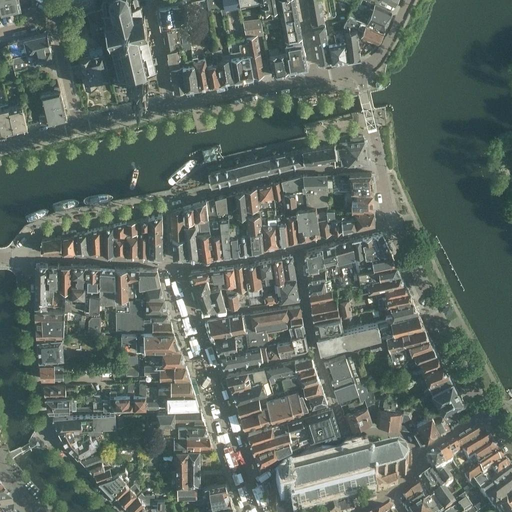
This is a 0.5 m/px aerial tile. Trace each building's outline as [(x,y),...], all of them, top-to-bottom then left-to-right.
[(20,8),(19,1),(18,0),(4,0),(0,1),(0,9),(1,13),(20,8)] [(108,0),(109,1),(107,0),(102,0),(101,4),(101,3),(101,4),(102,8),(86,12),(91,32),(106,29),(106,30),(103,30),(104,36),(107,35),(109,44),(116,70),(117,73),(111,74),(112,76),(117,75),(118,78),(116,79),(117,80),(118,80),(119,80),(120,82),(121,82),(121,81),(122,82),(122,83),(123,83),(123,82),(126,81),(127,83),(129,84),(131,83),(131,82),(132,84),(132,83),(132,84),(133,84),(134,86),(133,86),(133,87),(130,88),(131,90),(133,89),(133,90),(134,90),(134,92),(136,91),(136,89),(137,87),(137,86),(142,85),(142,86),(144,87),(145,87),(145,89),(147,89),(146,87),(147,86),(149,85),(149,84),(146,84),(146,83),(145,83),(144,81),(145,81),(145,80),(146,80),(145,79),(146,80),(148,79),(150,77),(153,76),(154,77),(154,76),(155,74),(156,73),(155,72),(156,72),(156,71),(158,70),(157,69),(155,69),(154,64),(156,64),(157,64),(157,63),(156,58),(156,57),(156,58),(156,57),(155,57),(155,58),(153,58),(151,53),(153,53),(153,51),(151,52),(149,44),(151,44),(151,42),(149,43),(147,34),(149,34),(149,32),(147,33),(146,27),(148,27),(148,28),(149,27),(150,27),(149,26),(149,25),(148,25),(148,22),(148,21),(147,20),(147,21),(144,22),(143,16),(145,16),(145,15),(143,15),(142,15),(140,6),(142,6),(142,5),(140,5),(140,4),(139,5),(138,1),(139,1),(139,0),(108,0)] [(205,0),(208,9),(220,7),(218,0),(205,0)] [(240,6),(239,3),(238,0),(218,0),(220,7),(222,16),(226,15),(225,9),(240,6)] [(256,0),(257,0),(258,0),(262,23),(281,19),(287,54),(303,50),(301,36),(294,0),(256,0)] [(306,0),(311,26),(324,23),(320,0),(306,0)] [(183,3),(171,5),(174,26),(187,24),(183,3)] [(364,5),(362,10),(387,21),(391,11),(374,4),(372,9),(364,5)] [(171,5),(158,7),(162,28),(174,26),(171,5)] [(359,20),(383,30),(387,21),(362,10),(359,20)] [(357,35),(361,35),(363,29),(357,27),(354,22),(356,18),(348,15),(343,25),(347,59),(360,56),(357,35)] [(245,37),(246,42),(252,76),(263,74),(256,35),(262,34),(260,18),(242,20),(245,37)] [(331,62),(328,44),(324,23),(311,26),(314,46),(317,64),(331,62)] [(190,45),(187,24),(174,26),(162,28),(165,50),(177,48),(178,51),(182,50),(181,47),(190,45)] [(340,42),(328,44),(331,62),(345,59),(347,59),(343,25),(337,26),(340,42)] [(361,35),(377,41),(382,32),(365,25),(363,29),(361,35)] [(50,46),(50,44),(47,32),(24,38),(27,51),(50,46)] [(27,53),(27,51),(24,38),(7,42),(11,57),(13,67),(30,63),(27,53)] [(229,57),(234,80),(252,76),(246,42),(239,43),(240,49),(228,52),(229,57)] [(96,80),(99,79),(109,76),(109,75),(111,74),(117,73),(116,70),(109,44),(88,49),(89,53),(69,58),(70,65),(80,62),(86,85),(96,82),(96,80)] [(30,63),(53,58),(50,46),(27,51),(27,53),(30,63)] [(216,59),(217,63),(220,82),(234,80),(229,57),(228,52),(222,53),(221,47),(214,48),(214,50),(211,51),(212,55),(215,54),(216,59)] [(288,70),(285,54),(285,52),(279,53),(278,47),(268,49),(269,55),(272,73),(288,70)] [(178,54),(178,51),(177,48),(165,50),(168,67),(180,65),(179,56),(181,56),(181,54),(178,54)] [(180,65),(182,65),(186,89),(197,87),(193,63),(192,63),(186,64),(185,55),(183,55),(182,50),(178,51),(178,54),(181,54),(181,56),(179,56),(180,65)] [(304,50),(303,50),(287,54),(285,54),(288,70),(306,66),(304,50)] [(205,65),(204,57),(192,60),(192,63),(193,63),(197,87),(208,85),(205,65)] [(57,77),(54,63),(54,62),(39,66),(41,74),(49,72),(50,78),(57,77)] [(220,82),(217,63),(205,65),(208,85),(220,82)] [(173,91),(186,89),(182,65),(180,65),(168,67),(173,91)] [(47,122),(67,117),(60,89),(59,86),(53,87),(54,91),(40,94),(45,113),(39,115),(41,123),(47,122)] [(0,108),(0,125),(2,132),(13,129),(8,106),(7,103),(0,104),(0,107),(0,108)] [(27,126),(27,125),(21,103),(8,106),(13,129),(27,126)] [(362,135),(349,137),(350,141),(344,142),(344,148),(335,150),(337,155),(366,151),(365,144),(367,143),(366,140),(363,140),(362,135)] [(334,144),(301,149),(304,163),(330,159),(329,156),(334,156),(337,155),(335,150),(334,144)] [(301,149),(243,162),(207,171),(211,185),(304,163),(301,149)] [(367,158),(366,151),(337,155),(334,156),(334,159),(339,159),(339,160),(340,160),(341,166),(369,162),(369,158),(367,158)] [(346,178),(347,182),(372,183),(371,173),(348,173),(349,178),(346,178)] [(325,174),(302,175),(307,207),(315,206),(327,204),(327,190),(325,190),(325,174)] [(310,236),(307,207),(302,175),(280,180),(283,191),(284,190),(285,192),(294,192),(296,213),(297,226),(299,239),(310,236)] [(278,181),(271,183),(273,199),(281,197),(278,181)] [(350,191),(351,191),(372,192),(372,189),(372,183),(347,182),(342,182),(343,187),(350,187),(350,191)] [(255,187),(257,201),(273,199),(271,183),(255,187)] [(257,208),(257,201),(255,187),(253,188),(243,190),(245,209),(257,208)] [(243,190),(234,192),(235,207),(235,210),(232,210),(234,223),(238,223),(238,222),(246,221),(245,209),(243,190)] [(283,215),(284,221),(287,242),(299,239),(297,226),(296,213),(294,192),(285,192),(284,190),(283,191),(283,193),(285,205),(287,204),(288,212),(289,214),(283,215)] [(353,210),(373,210),(372,192),(351,191),(351,200),(346,199),(346,209),(353,210)] [(235,210),(235,207),(234,192),(225,194),(226,210),(226,212),(232,210),(235,210)] [(227,216),(226,212),(226,210),(225,194),(215,197),(217,215),(217,217),(227,216),(227,215),(227,216)] [(213,197),(205,200),(199,202),(193,204),(194,217),(198,217),(215,215),(213,197)] [(260,223),(263,248),(279,244),(276,215),(273,199),(257,201),(257,208),(260,223)] [(193,204),(184,206),(182,207),(182,218),(194,217),(193,204)] [(315,206),(307,207),(310,236),(319,234),(317,219),(316,214),(315,206)] [(182,218),(182,207),(170,211),(171,237),(184,236),(183,224),(182,218)] [(245,209),(246,221),(247,230),(247,233),(249,251),(263,248),(260,223),(257,208),(245,209)] [(331,232),(343,229),(341,217),(336,217),(335,209),(327,209),(327,210),(326,210),(326,212),(327,218),(329,217),(331,232)] [(234,223),(232,210),(226,212),(227,216),(227,215),(227,216),(229,234),(230,242),(229,243),(230,253),(239,252),(238,248),(237,234),(239,234),(238,223),(234,223)] [(354,215),(341,217),(343,229),(374,222),(373,210),(353,210),(354,215)] [(316,214),(317,219),(319,234),(331,232),(329,217),(327,218),(326,212),(325,212),(324,211),(318,212),(317,214),(316,214)] [(148,216),(148,217),(148,227),(148,238),(162,238),(161,213),(148,216)] [(280,215),(276,215),(279,244),(287,242),(284,221),(283,215),(283,213),(280,213),(280,215)] [(211,241),(213,255),(222,254),(219,229),(217,217),(217,215),(215,215),(198,217),(199,227),(209,227),(209,232),(210,232),(211,241)] [(219,229),(222,254),(230,253),(229,243),(230,242),(229,234),(227,216),(217,217),(219,229)] [(148,217),(140,219),(141,228),(148,227),(148,217)] [(184,236),(186,256),(198,257),(197,248),(196,233),(195,233),(195,223),(194,223),(194,217),(182,218),(183,224),(184,236)] [(196,233),(197,248),(198,257),(213,255),(211,241),(210,232),(209,232),(209,227),(199,227),(198,217),(194,217),(194,223),(195,223),(195,233),(196,233)] [(141,228),(140,219),(140,218),(137,219),(137,235),(138,255),(148,255),(148,238),(148,227),(141,228)] [(137,235),(137,219),(126,221),(126,235),(137,235)] [(121,222),(113,224),(113,253),(126,254),(126,235),(126,221),(121,222)] [(237,234),(238,248),(239,252),(247,251),(249,251),(247,233),(247,230),(246,221),(238,222),(238,223),(239,234),(237,234)] [(113,224),(102,227),(102,252),(113,253),(113,224)] [(102,227),(87,230),(88,251),(102,252),(102,227)] [(61,232),(61,235),(61,250),(74,250),(74,236),(73,230),(61,232)] [(74,236),(74,250),(88,251),(87,230),(81,231),(76,232),(76,231),(74,230),(73,230),(74,236)] [(381,232),(372,234),(375,248),(377,254),(390,251),(381,232)] [(61,250),(61,235),(54,236),(54,234),(49,235),(49,237),(41,239),(41,251),(61,250)] [(377,254),(375,248),(372,234),(362,236),(364,248),(365,254),(365,255),(371,254),(377,254)] [(137,235),(126,235),(126,254),(138,255),(137,235)] [(171,237),(172,248),(173,256),(186,256),(184,236),(171,237)] [(365,254),(364,248),(362,236),(354,237),(352,238),(353,245),(354,256),(365,254)] [(162,238),(148,238),(148,255),(162,256),(162,238)] [(334,242),(334,248),(336,259),(335,259),(336,263),(336,264),(331,265),(333,275),(334,275),(336,287),(366,281),(379,278),(378,267),(373,268),(371,254),(365,255),(365,254),(354,256),(353,245),(352,238),(342,240),(334,242)] [(329,243),(321,246),(323,261),(323,262),(324,268),(326,277),(333,275),(331,265),(336,264),(336,263),(335,259),(336,259),(334,248),(334,242),(329,243)] [(323,261),(321,246),(305,250),(304,252),(306,270),(318,268),(317,262),(323,261)] [(373,268),(378,267),(396,264),(390,251),(377,254),(371,254),(373,268)] [(291,254),(281,256),(285,278),(295,277),(291,254)] [(281,256),(271,258),(273,273),(265,275),(266,285),(267,288),(275,287),(274,280),(276,280),(285,278),(281,256)] [(271,258),(257,261),(261,286),(266,285),(265,275),(273,273),(271,258)] [(261,286),(257,261),(247,263),(243,263),(246,288),(247,293),(262,290),(261,286)] [(46,263),(35,263),(35,305),(45,305),(45,304),(45,285),(46,263)] [(58,264),(46,263),(45,285),(59,285),(58,264)] [(233,265),(235,283),(236,290),(239,305),(249,304),(248,298),(247,293),(246,288),(243,263),(239,264),(233,265)] [(71,282),(71,275),(71,264),(58,264),(59,285),(59,288),(58,293),(59,293),(59,304),(59,305),(70,305),(71,294),(71,282)] [(85,264),(71,264),(71,275),(75,276),(75,282),(71,282),(71,294),(84,295),(84,285),(85,264)] [(99,265),(85,264),(84,285),(84,295),(83,304),(83,310),(88,311),(98,310),(98,303),(99,285),(99,265)] [(400,273),(396,264),(378,267),(379,278),(400,273)] [(113,266),(99,265),(99,285),(98,303),(115,302),(114,297),(116,297),(115,285),(113,266)] [(233,265),(222,266),(224,278),(225,284),(235,283),(233,265)] [(127,278),(126,268),(113,266),(115,285),(116,297),(114,297),(115,302),(115,310),(128,310),(128,297),(128,296),(127,278)] [(218,285),(225,284),(224,278),(222,266),(209,268),(212,280),(217,279),(218,285)] [(135,297),(134,287),(134,282),(139,282),(138,268),(126,268),(127,278),(128,296),(128,297),(135,297)] [(134,282),(134,287),(139,286),(160,284),(156,268),(138,268),(139,282),(134,282)] [(210,276),(209,268),(189,271),(192,280),(206,277),(210,276)] [(307,279),(324,277),(326,277),(324,268),(306,271),(307,279)] [(368,291),(384,287),(405,283),(400,273),(379,278),(366,281),(368,291)] [(210,289),(206,277),(192,280),(197,293),(210,290),(210,289)] [(296,287),(296,282),(295,277),(285,278),(276,280),(277,290),(296,287)] [(308,282),(309,291),(326,288),(325,286),(324,277),(307,279),(308,282)] [(236,290),(235,283),(225,284),(229,307),(239,305),(236,290)] [(408,290),(405,283),(384,287),(384,290),(375,292),(376,297),(383,295),(408,290)] [(163,298),(160,284),(139,286),(134,287),(135,297),(163,298)] [(59,288),(59,285),(45,285),(45,304),(59,304),(59,293),(58,293),(59,288)] [(219,287),(210,289),(210,290),(197,293),(203,310),(225,307),(219,287)] [(298,298),(296,287),(277,290),(279,300),(298,298)] [(262,289),(263,296),(264,302),(277,301),(276,291),(267,292),(267,288),(262,289)] [(330,288),(326,288),(309,291),(309,292),(310,302),(332,298),(330,288)] [(384,306),(390,305),(412,299),(408,290),(383,295),(376,297),(373,298),(374,302),(373,303),(374,308),(379,307),(379,308),(382,308),(384,307),(384,306)] [(248,298),(249,304),(264,302),(263,296),(248,298)] [(135,297),(128,297),(128,310),(115,310),(114,310),(115,332),(143,331),(143,321),(143,318),(143,309),(166,310),(163,298),(135,297)] [(310,302),(312,311),(337,307),(335,298),(332,298),(310,302)] [(347,299),(340,300),(343,316),(350,314),(347,299)] [(385,319),(389,318),(418,311),(412,299),(390,305),(384,306),(384,307),(382,308),(385,319)] [(289,316),(301,315),(299,305),(288,306),(289,316)] [(289,319),(287,306),(250,312),(242,313),(245,332),(245,333),(265,329),(265,331),(269,330),(282,327),(286,326),(287,324),(287,320),(289,319)] [(312,312),(314,321),(338,316),(337,307),(312,311),(312,312)] [(36,321),(63,322),(64,310),(35,309),(36,321)] [(169,319),(166,310),(143,309),(143,318),(169,319)] [(385,334),(423,323),(418,311),(389,318),(385,319),(376,320),(380,335),(385,334)] [(206,320),(213,337),(234,333),(245,332),(242,313),(206,320)] [(91,316),(87,319),(87,330),(83,330),(83,334),(98,332),(98,315),(91,316)] [(289,316),(291,325),(302,322),(301,315),(289,316)] [(340,316),(338,316),(314,321),(316,332),(342,326),(340,316)] [(376,320),(317,335),(320,350),(341,345),(350,343),(364,339),(380,335),(376,320)] [(36,321),(37,334),(63,333),(63,322),(36,321)] [(143,331),(152,331),(173,331),(172,330),(170,322),(152,322),(143,321),(143,331)] [(289,337),(305,333),(302,322),(291,325),(285,327),(288,337),(289,337)] [(408,342),(429,335),(423,323),(385,334),(389,348),(406,342),(408,342)] [(213,337),(218,352),(230,350),(236,349),(240,348),(253,346),(259,346),(266,345),(267,340),(265,331),(265,329),(245,333),(245,332),(234,333),(213,337)] [(144,350),(161,349),(180,348),(178,345),(173,331),(152,331),(143,331),(121,332),(121,339),(135,339),(135,341),(131,341),(132,349),(144,349),(144,350)] [(292,340),(295,353),(308,350),(305,333),(289,337),(290,340),(292,340)] [(380,335),(364,339),(367,348),(382,344),(380,335)] [(412,351),(433,343),(429,335),(408,342),(410,347),(408,347),(406,342),(389,348),(392,358),(412,351)] [(279,356),(295,353),(292,340),(290,340),(289,337),(288,337),(284,338),(283,336),(281,336),(282,342),(276,343),(279,356)] [(37,339),(39,359),(63,357),(61,337),(37,339)] [(279,356),(276,343),(266,345),(268,358),(279,356)] [(344,385),(334,389),(338,400),(357,393),(359,399),(363,398),(367,390),(350,343),(341,345),(342,348),(354,381),(344,385)] [(405,363),(418,359),(437,351),(433,343),(412,351),(414,357),(404,360),(405,363)] [(266,345),(259,346),(261,359),(268,358),(266,345)] [(253,346),(240,348),(242,362),(261,359),(259,346),(253,346)] [(161,349),(162,363),(184,362),(181,352),(180,348),(161,349)] [(230,350),(218,352),(223,366),(242,362),(240,348),(236,349),(230,350)] [(330,377),(332,382),(334,388),(334,389),(344,385),(354,381),(342,348),(335,350),(321,352),(324,359),(323,359),(325,364),(330,377)] [(437,351),(418,359),(422,369),(442,361),(437,351)] [(295,368),(313,364),(311,357),(294,360),(295,368)] [(294,360),(278,363),(281,377),(285,377),(285,373),(296,371),(295,368),(294,360)] [(424,375),(428,382),(449,373),(442,361),(422,369),(424,375)] [(170,378),(189,378),(184,362),(162,363),(144,364),(144,372),(159,372),(159,378),(170,378)] [(281,377),(278,363),(271,365),(274,379),(281,378),(281,377)] [(54,364),(40,364),(41,378),(63,378),(62,369),(54,369),(54,364)] [(316,371),(313,364),(295,368),(296,371),(296,374),(297,377),(316,371)] [(274,380),(274,379),(271,365),(264,366),(266,376),(269,376),(270,381),(274,380)] [(264,366),(252,369),(254,378),(260,377),(260,380),(267,378),(266,376),(264,366)] [(254,379),(254,378),(252,369),(226,373),(231,389),(250,384),(249,380),(254,379)] [(319,379),(316,371),(297,377),(296,374),(285,377),(281,377),(281,378),(283,387),(290,386),(301,383),(301,384),(302,384),(319,379)] [(432,391),(453,380),(449,373),(428,382),(429,385),(431,389),(429,390),(429,389),(424,391),(426,394),(431,391),(432,391)] [(157,394),(170,394),(194,394),(189,378),(170,378),(170,386),(144,386),(144,383),(138,383),(139,394),(145,394),(157,394)] [(231,389),(236,401),(258,395),(272,391),(269,378),(250,384),(231,389)] [(323,391),(322,387),(319,379),(302,384),(305,395),(309,408),(311,407),(308,395),(323,391)] [(442,412),(464,401),(453,380),(432,391),(431,391),(442,412)] [(258,395),(261,407),(240,413),(241,416),(243,421),(244,426),(293,413),(293,412),(307,409),(300,383),(272,391),(258,395)] [(73,387),(73,384),(43,385),(45,396),(65,395),(65,388),(73,387)] [(367,390),(363,398),(366,405),(373,402),(372,388),(367,390)] [(109,408),(121,408),(121,395),(116,395),(115,391),(109,391),(109,398),(109,408)] [(121,408),(133,407),(133,394),(133,391),(127,391),(127,395),(121,395),(121,408)] [(327,403),(323,391),(308,395),(311,407),(327,403)] [(46,398),(49,410),(109,408),(109,398),(100,399),(95,399),(93,394),(92,393),(90,394),(85,394),(85,400),(93,399),(93,406),(77,406),(76,402),(78,402),(78,395),(65,395),(45,396),(46,398)] [(133,407),(144,407),(145,407),(145,394),(139,394),(133,394),(133,407)] [(145,407),(157,406),(157,394),(145,394),(145,407)] [(157,406),(195,405),(197,405),(194,394),(170,394),(157,394),(157,406)] [(261,407),(258,395),(236,401),(240,413),(261,407)] [(359,426),(354,411),(351,402),(347,403),(350,413),(343,415),(348,429),(359,426)] [(377,409),(375,422),(375,424),(388,426),(390,410),(391,403),(383,402),(383,407),(384,407),(384,410),(377,409)] [(332,408),(313,413),(287,421),(290,429),(306,424),(311,440),(340,433),(332,408)] [(367,408),(355,411),(354,411),(359,426),(372,422),(367,408)] [(441,433),(441,432),(434,419),(431,415),(417,422),(410,410),(403,409),(402,414),(399,427),(399,428),(409,429),(418,445),(426,441),(441,433)] [(155,425),(173,424),(173,410),(146,411),(147,420),(155,420),(155,425)] [(199,410),(173,410),(173,424),(173,425),(178,425),(204,424),(199,410)] [(401,412),(390,410),(388,426),(399,427),(402,414),(401,414),(401,412)] [(452,410),(441,415),(434,419),(441,432),(449,427),(446,422),(453,418),(454,419),(456,418),(452,410)] [(431,415),(434,419),(441,415),(438,411),(431,415)] [(114,426),(114,413),(87,415),(87,428),(92,427),(99,427),(114,426)] [(68,424),(70,429),(87,428),(87,415),(67,416),(68,424)] [(67,416),(52,417),(57,430),(68,424),(67,416)] [(290,429),(287,421),(247,433),(250,441),(290,429)] [(65,443),(67,445),(77,440),(75,437),(81,435),(83,437),(89,433),(92,431),(92,430),(72,432),(70,429),(68,424),(57,430),(64,442),(65,443)] [(207,434),(204,424),(178,425),(178,435),(207,434)] [(306,424),(290,429),(250,441),(254,451),(274,444),(297,437),(300,444),(311,440),(306,424)] [(71,448),(77,455),(96,445),(95,445),(99,443),(95,435),(102,431),(99,427),(92,427),(92,431),(89,433),(83,437),(77,440),(67,445),(71,448)] [(452,444),(455,448),(459,455),(468,450),(487,437),(480,427),(452,444)] [(207,434),(178,435),(173,435),(172,450),(177,450),(200,450),(200,451),(211,451),(209,447),(211,447),(207,434)] [(277,455),(291,448),(300,444),(297,437),(274,444),(277,455)] [(487,437),(468,450),(459,455),(451,461),(452,461),(456,469),(460,467),(473,458),(488,448),(493,445),(487,437)] [(274,444),(254,451),(259,467),(277,455),(274,444)] [(444,449),(451,461),(459,455),(455,448),(452,444),(444,449)] [(493,445),(488,448),(473,458),(460,467),(462,470),(475,462),(479,467),(498,453),(493,445)] [(78,456),(85,463),(86,464),(102,458),(104,458),(105,459),(112,458),(112,454),(106,454),(104,448),(90,451),(90,452),(78,456)] [(405,476),(407,475),(405,472),(409,466),(411,467),(411,464),(408,464),(407,457),(409,456),(408,453),(405,455),(400,452),(400,449),(398,449),(397,452),(390,453),(389,450),(387,450),(388,453),(379,455),(378,452),(374,453),(373,449),(365,451),(364,448),(363,448),(363,449),(355,451),(355,450),(353,450),(353,452),(346,454),(345,452),(343,452),(344,454),(336,456),(336,455),(334,455),(334,457),(327,459),(326,457),(324,457),(325,459),(318,461),(317,459),(315,460),(316,462),(308,464),(308,462),(306,462),(306,464),(299,466),(298,464),(296,465),(297,467),(289,468),(289,467),(287,467),(287,469),(286,469),(286,471),(288,471),(290,479),(288,480),(289,481),(287,482),(288,485),(281,487),(284,499),(294,496),(295,500),(294,500),(294,502),(296,502),(298,510),(296,511),(300,511),(308,510),(308,511),(310,511),(309,509),(318,507),(318,509),(320,508),(319,507),(327,505),(328,511),(343,511),(354,509),(351,498),(355,497),(355,499),(357,498),(357,497),(364,495),(365,496),(367,502),(368,502),(370,501),(372,501),(374,500),(376,499),(375,494),(376,493),(375,492),(387,489),(398,484),(397,479),(398,479),(397,477),(400,476),(400,474),(403,473),(405,476)] [(447,464),(452,461),(451,461),(444,449),(435,455),(449,473),(451,471),(447,464)] [(200,485),(200,451),(200,450),(177,450),(177,485),(178,485),(178,498),(194,498),(196,498),(196,492),(197,485),(200,485)] [(486,474),(488,473),(492,470),(504,461),(498,453),(479,467),(465,476),(463,477),(469,484),(462,489),(464,493),(472,488),(470,485),(486,474)] [(435,455),(427,460),(426,462),(432,470),(433,470),(443,484),(445,487),(452,481),(447,474),(449,473),(435,455)] [(86,464),(93,471),(105,467),(102,458),(86,464)] [(488,473),(486,474),(492,482),(510,470),(504,461),(492,470),(494,474),(491,476),(488,473)] [(93,471),(100,478),(112,474),(109,465),(105,467),(93,471)] [(112,474),(100,478),(112,491),(123,480),(128,477),(124,472),(127,471),(124,467),(120,469),(116,472),(112,474)] [(460,476),(462,479),(463,477),(465,476),(460,467),(456,469),(460,476)] [(433,470),(432,470),(426,475),(435,487),(436,489),(443,484),(433,470)] [(492,482),(486,474),(470,485),(472,488),(475,486),(485,500),(511,481),(511,472),(510,470),(492,482)] [(128,477),(123,480),(112,491),(118,498),(130,487),(125,482),(131,478),(134,483),(136,486),(138,488),(137,471),(128,477)] [(427,493),(435,487),(426,475),(418,481),(427,493)] [(206,491),(196,492),(196,498),(206,496),(229,492),(225,481),(205,485),(206,491)] [(475,511),(488,503),(495,511),(511,497),(511,481),(485,500),(472,509),(468,511),(475,511)] [(132,490),(136,486),(134,483),(130,487),(118,498),(125,504),(136,494),(132,490)] [(401,502),(402,504),(403,505),(420,494),(420,493),(422,492),(416,483),(404,492),(401,502)] [(443,491),(441,492),(411,511),(442,511),(453,505),(443,491)] [(212,507),(215,506),(233,503),(233,501),(229,492),(206,496),(196,498),(194,498),(195,502),(206,500),(208,508),(212,507)] [(403,505),(407,511),(408,511),(425,501),(420,494),(403,505)] [(0,495),(0,505),(11,504),(5,495),(4,495),(0,495)] [(456,501),(458,505),(465,500),(466,501),(468,500),(465,495),(456,501)] [(131,511),(135,511),(142,506),(145,503),(153,503),(153,499),(144,499),(142,500),(138,496),(126,506),(131,511)] [(511,511),(511,497),(495,511),(493,511),(511,511)] [(465,500),(458,504),(457,505),(460,508),(461,508),(463,511),(467,511),(468,511),(472,509),(465,500)] [(237,511),(235,508),(233,503),(215,506),(215,511),(237,511)] [(390,511),(394,510),(390,503),(380,510),(376,511),(390,511)]
